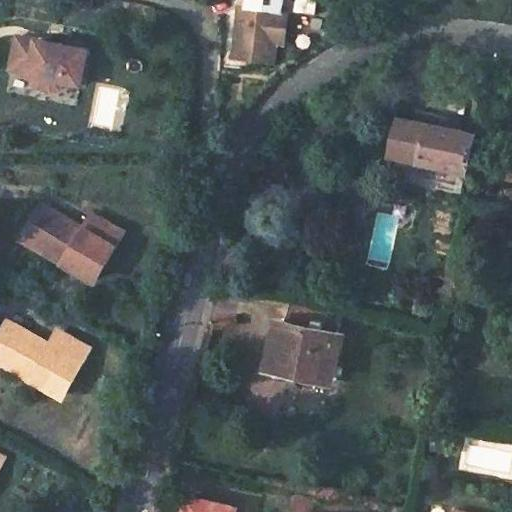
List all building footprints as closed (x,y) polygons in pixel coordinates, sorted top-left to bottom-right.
[(229,54),(270,60),(272,41),(279,42),(284,10),(278,9),(278,0),(243,0),(243,7),(235,5),(229,54)] [(292,0),(292,9),(312,11),(313,0),(292,0)] [(75,80),(82,46),(12,31),(6,58),(24,62),(23,69),(28,70),(36,82),(45,84),(57,76),(75,80)] [(427,85),(441,70),(420,50),(411,51),(408,67),(427,85)] [(24,62),(6,58),(5,65),(23,69),(24,62)] [(390,154),(465,173),(473,134),(399,118),(390,154)] [(63,264),(91,280),(119,232),(91,215),(83,229),(42,203),(30,224),(26,222),(20,230),(25,233),(21,238),(49,254),(57,241),(71,250),(63,264)] [(264,364),(325,379),(336,333),(332,332),(338,312),(286,300),(281,319),(276,318),(264,364)] [(31,377),(60,393),(86,345),(58,330),(51,342),(8,319),(0,334),(0,359),(16,369),(23,356),(38,364),(31,377)]
